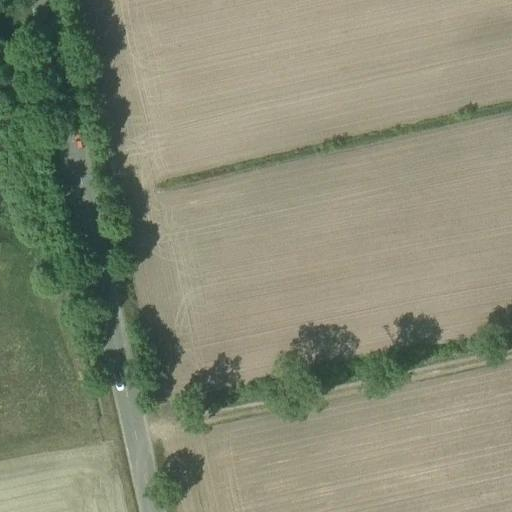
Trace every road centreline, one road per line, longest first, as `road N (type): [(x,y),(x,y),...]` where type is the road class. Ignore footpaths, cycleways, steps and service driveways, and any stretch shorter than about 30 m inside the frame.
road 1 (unclassified): [(39,0),(147,511)]
road 2 (track): [(511,359),(130,436)]
